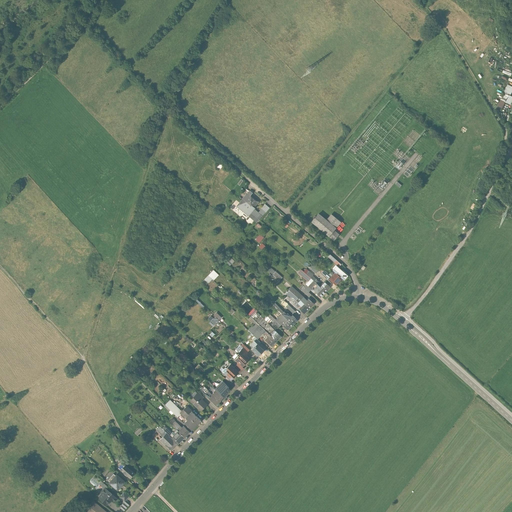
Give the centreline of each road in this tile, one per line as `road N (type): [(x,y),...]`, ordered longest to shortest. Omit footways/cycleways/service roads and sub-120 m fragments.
road 1 (tertiary): [(130,511),(321,309),(356,295),(402,320),(511,420)]
road 2 (track): [(167,107),(82,358)]
road 3 (track): [(286,212),(442,27)]
road 4 (track): [(416,0),(456,41),(506,131),(510,155)]
road 5 (track): [(286,212),(167,107)]
road 6 (track): [(82,358),(151,488)]
road 7 (track): [(0,267),(82,358)]
road 8 (track): [(87,21),(0,107)]
